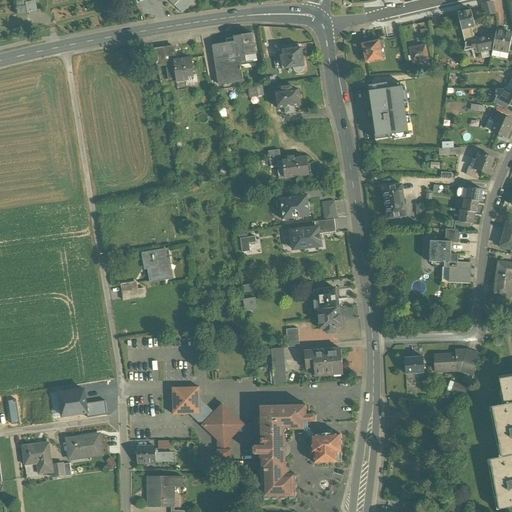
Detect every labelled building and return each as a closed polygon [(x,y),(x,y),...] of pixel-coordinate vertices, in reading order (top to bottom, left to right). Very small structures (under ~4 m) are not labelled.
[(16,0),(19,14),(38,12),(37,0),(28,1),(28,0),(16,0)] [(168,0),(181,13),(195,0),(168,0)] [(485,13),(496,11),(494,1),(482,3),(485,13)] [(471,11),(458,14),(462,30),(471,28),(475,28),(471,11)] [(491,37),(475,40),(471,28),(462,30),(466,46),(465,51),(465,52),(476,50),(477,53),(491,50),(492,43),(491,37)] [(511,36),(511,34),(497,32),(496,36),(493,50),(509,53),(511,36)] [(234,38),(227,39),(226,40),(227,45),(213,47),(216,66),(230,64),(233,83),(244,81),(241,63),(257,61),(253,34),(234,37),(234,38)] [(382,41),(375,43),(374,39),(363,42),(367,63),(383,59),(380,45),(383,44),(382,41)] [(298,45),(283,47),(284,56),(281,56),(283,69),(294,68),(304,66),(302,49),(299,49),(298,45)] [(425,45),(410,49),(412,57),(409,58),(410,61),(413,60),(413,64),(418,63),(429,61),(425,45)] [(191,59),(176,61),(174,47),(161,49),(161,50),(164,66),(167,65),(169,80),(177,79),(177,83),(186,81),(187,81),(186,77),(194,76),(193,75),(191,59)] [(161,50),(154,51),(157,67),(164,66),(161,50)] [(429,61),(418,63),(420,69),(430,67),(429,61)] [(230,64),(216,66),(219,85),(233,83),(230,64)] [(194,76),(186,77),(187,81),(186,81),(187,84),(198,83),(196,75),(193,75),(194,76)] [(394,140),(412,137),(405,83),(387,85),(387,83),(366,86),(374,141),(394,138),(394,140)] [(269,85),(256,87),(258,97),(270,95),(269,85)] [(506,89),(497,89),(497,97),(501,99),(506,89)] [(511,92),(506,89),(501,99),(501,100),(509,104),(511,106),(511,92)] [(283,92),(275,93),(277,109),(294,106),(300,105),(298,90),(293,91),(283,92)] [(501,99),(497,97),(494,103),(506,110),(509,104),(501,100),(501,99)] [(294,106),(285,108),(286,115),(295,113),(294,106)] [(495,124),(491,132),(506,138),(511,124),(511,120),(499,115),(495,124)] [(489,122),(485,129),(491,132),(495,124),(489,122)] [(280,150),(269,152),(271,164),(277,163),(277,162),(281,162),(280,150)] [(494,159),(479,153),(473,169),(481,172),(488,175),(490,170),(493,162),(494,159)] [(294,157),(289,158),(289,160),(281,162),(277,162),(277,163),(280,179),(314,174),(313,163),(308,164),(307,158),(295,160),(294,157)] [(473,169),(470,168),(467,176),(478,180),(481,172),(473,169)] [(402,185),(384,188),(388,220),(407,217),(402,185)] [(469,188),(459,187),(457,198),(467,199),(469,188)] [(483,190),(469,188),(467,199),(467,200),(479,202),(481,202),(483,190)] [(308,199),(294,201),(293,197),(280,199),(283,220),(311,217),(310,210),(310,208),(310,206),(310,204),(309,202),(308,199)] [(467,200),(465,199),(463,210),(475,213),(477,213),(479,202),(467,200)] [(335,201),(323,203),(325,221),(335,219),(337,219),(335,201)] [(463,210),(461,210),(459,222),(473,224),(475,213),(463,210)] [(325,221),(315,222),(316,228),(319,228),(320,234),(336,232),(335,219),(325,221)] [(187,221),(179,223),(182,235),(189,234),(187,221)] [(511,222),(508,221),(503,239),(500,247),(511,250),(511,222)] [(316,228),(291,231),(292,237),(291,237),(292,244),(293,244),(293,250),(321,246),(320,240),(321,240),(320,234),(319,228),(316,228)] [(460,230),(446,230),(446,242),(452,242),(452,243),(459,243),(460,230)] [(241,240),(243,253),(251,252),(250,245),(257,244),(256,238),(241,240)] [(458,255),(451,255),(452,243),(452,242),(446,242),(431,241),(430,262),(444,263),(445,268),(450,268),(449,283),(471,284),(472,263),(459,262),(458,262),(458,255)] [(165,251),(144,254),(146,266),(149,266),(151,281),(170,278),(165,251)] [(511,264),(499,263),(494,294),(511,296),(511,293),(511,264)] [(137,283),(122,285),(123,292),(138,290),(137,283)] [(246,293),(254,291),(253,284),(244,285),(246,293)] [(138,290),(123,292),(125,301),(146,298),(144,288),(138,290)] [(335,288),(314,291),(315,301),(320,300),(321,310),(338,308),(337,306),(340,306),(339,299),(337,300),(335,288)] [(256,298),(244,301),(246,310),(258,307),(256,298)] [(321,310),(318,310),(320,329),(326,328),(326,332),(328,333),(334,333),(335,331),(335,328),(339,327),(338,308),(321,310)] [(284,348),(271,349),(275,386),(288,385),(284,348)] [(341,349),(305,352),(306,368),(315,367),(316,376),(344,374),(341,349)] [(467,350),(456,351),(456,354),(457,354),(457,363),(463,363),(467,351),(467,350)] [(481,355),(467,351),(463,363),(462,367),(475,371),(481,355)] [(456,354),(434,356),(435,372),(457,371),(457,363),(457,354),(456,354)] [(423,357),(405,358),(406,375),(424,373),(423,357)] [(511,377),(500,379),(505,405),(511,403),(511,377)] [(466,396),(469,386),(454,382),(452,392),(466,396)] [(199,388),(173,389),(173,415),(190,414),(199,423),(205,422),(205,428),(218,440),(218,444),(231,444),(231,440),(235,435),(240,439),(254,439),(255,437),(262,436),(261,425),(258,425),(257,423),(250,423),(249,425),(245,425),(223,404),(214,413),(199,399),(199,388)] [(59,394),(63,417),(87,413),(86,404),(84,390),(59,394)] [(9,402),(12,425),(20,424),(17,401),(9,402)] [(87,413),(88,418),(107,415),(105,401),(86,404),(87,413)] [(511,403),(505,405),(493,407),(502,457),(511,455),(511,403)] [(307,405),(261,406),(261,425),(262,436),(262,442),(260,442),(260,446),(255,446),(254,447),(254,453),(255,454),(260,454),(261,458),(262,458),(262,469),(261,469),(259,470),(259,475),(261,476),(262,476),(263,499),(296,498),(295,474),(287,474),(286,430),(304,430),(304,422),(315,422),(316,420),(316,416),(315,414),(307,415),(307,405)] [(331,434),(321,434),(321,435),(312,435),(312,448),(309,448),(309,457),(315,457),(315,463),(342,462),(341,434),(331,435),(331,434)] [(80,438),(67,439),(70,457),(90,454),(90,457),(103,455),(101,437),(81,440),(80,438)] [(171,441),(159,441),(159,449),(171,449),(171,441)] [(50,443),(23,447),(26,466),(38,464),(39,475),(53,473),(54,473),(53,466),(50,443)] [(156,447),(138,448),(138,464),(156,463),(156,453),(156,447)] [(174,453),(156,453),(156,463),(174,462),(174,453)] [(511,455),(502,457),(490,460),(499,510),(511,507),(511,455)] [(231,458),(218,458),(218,471),(232,471),(231,458)] [(38,464),(26,466),(28,479),(40,477),(39,475),(38,464)] [(183,477),(149,477),(149,507),(175,507),(175,487),(183,487),(183,477)] [(413,511),(416,504),(405,501),(402,511),(413,511)]
